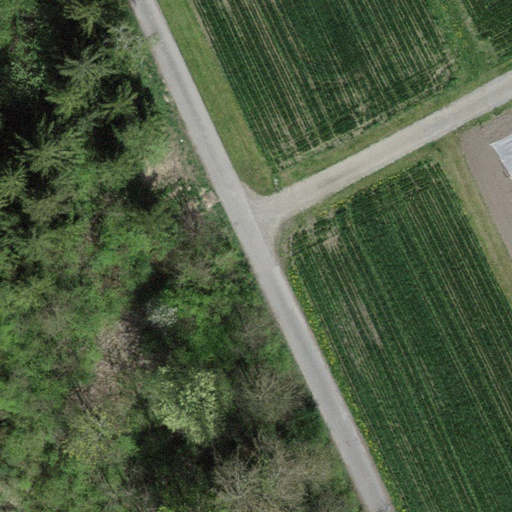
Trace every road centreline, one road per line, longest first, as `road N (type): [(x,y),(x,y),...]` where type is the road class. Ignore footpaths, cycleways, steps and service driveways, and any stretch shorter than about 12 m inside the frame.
road 1 (track): [(152,0),(389,511)]
road 2 (track): [(511,86),(255,219)]
